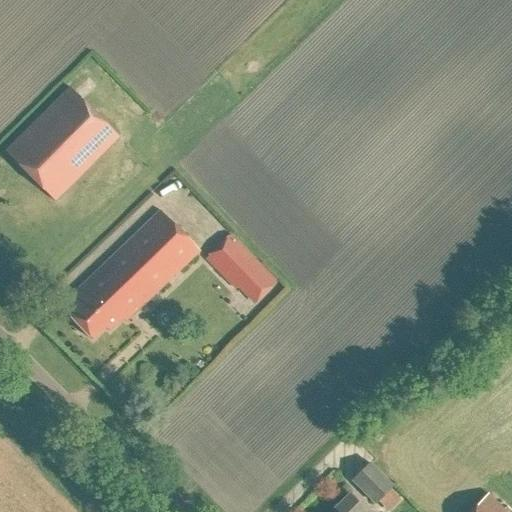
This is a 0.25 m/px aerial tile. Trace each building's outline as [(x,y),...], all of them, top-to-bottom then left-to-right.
[(119,138),(70,89),(5,152),(54,202),(119,138)] [(198,253),(159,212),(67,301),(75,309),(67,317),(91,341),(104,329),(109,333),(122,321),(125,324),(198,253)] [(233,290),(257,266),(230,238),(206,262),(233,290)] [(351,481),(375,505),(394,486),(370,462),(351,481)] [(503,511),(486,495),(468,511),(503,511)] [(364,511),(348,496),(334,510),(336,511),(364,511)]
